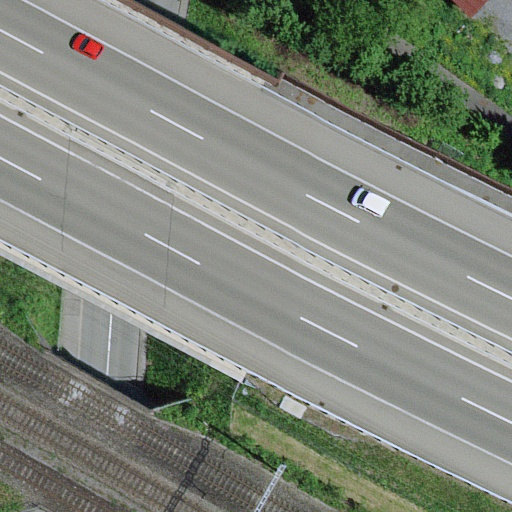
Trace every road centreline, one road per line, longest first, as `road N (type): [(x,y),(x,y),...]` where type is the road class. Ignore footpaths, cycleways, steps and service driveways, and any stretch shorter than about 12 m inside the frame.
road 1 (motorway): [(511,299),(0,32)]
road 2 (motorway): [(0,167),(511,419)]
road 3 (tertiary): [(146,0),(111,279),(97,511)]
